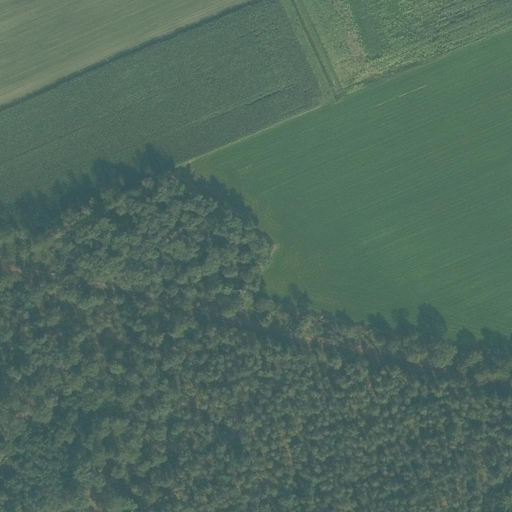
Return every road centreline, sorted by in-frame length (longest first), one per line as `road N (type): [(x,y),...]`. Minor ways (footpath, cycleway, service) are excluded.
road 1 (track): [(0,263),(386,356)]
road 2 (track): [(156,511),(192,308)]
road 3 (track): [(386,356),(511,387)]
